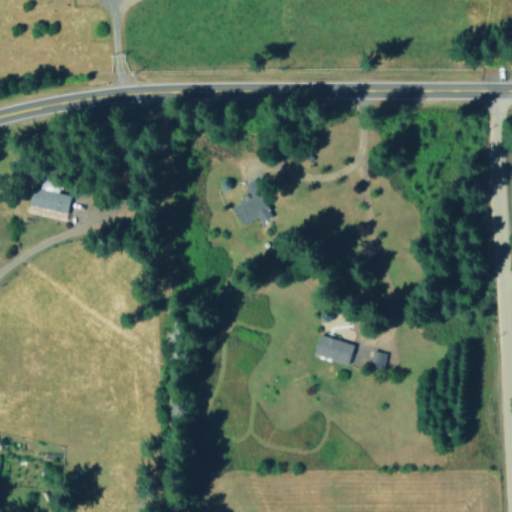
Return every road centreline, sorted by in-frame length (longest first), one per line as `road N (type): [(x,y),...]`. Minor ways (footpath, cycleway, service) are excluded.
road 1 (secondary): [(511,92),(128,95),(0,117)]
road 2 (residential): [(509,511),(489,92)]
